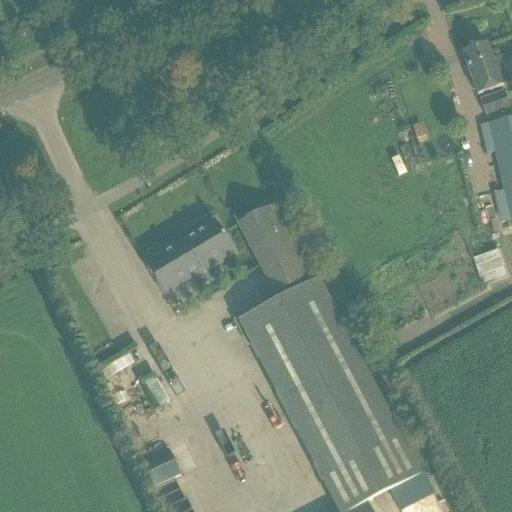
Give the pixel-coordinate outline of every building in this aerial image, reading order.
[(486,47),(462,56),(472,85),(473,85),(477,95),(500,86),(508,84),(504,73),(499,59),(492,62),(486,47)] [(485,118),(509,109),(503,93),(480,102),(485,118)] [(510,223),(511,222),(511,119),(488,125),(510,223)] [(426,125),(431,142),(440,140),(435,123),(426,125)] [(423,131),(414,134),(417,145),(426,142),(423,131)] [(237,227),(246,244),(274,296),(306,279),(316,274),(288,222),(279,204),(237,227)] [(144,266),(155,283),(162,295),(231,253),(224,241),(214,224),(144,266)] [(497,252),(472,260),(478,279),(503,271),(497,252)] [(369,511),(366,506),(420,478),(318,282),(238,323),(335,511),(369,511)] [(152,341),(107,364),(138,413),(181,389),(152,341)] [(168,451),(141,464),(153,490),(181,477),(168,451)]
